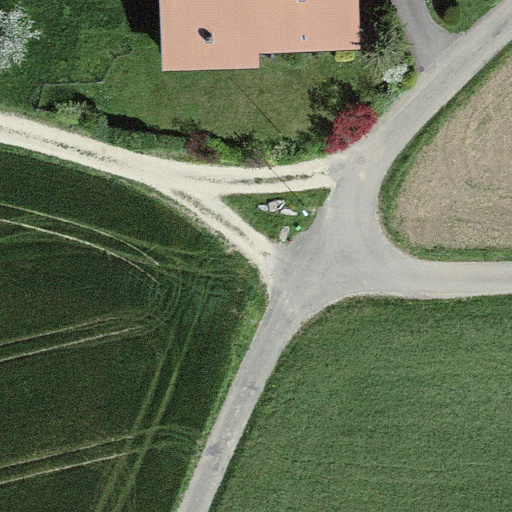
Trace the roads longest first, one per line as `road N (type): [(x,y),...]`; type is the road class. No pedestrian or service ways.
road 1 (residential): [(511,279),(421,278),(325,251),(362,165),(511,19)]
road 2 (track): [(362,165),(175,180),(0,125)]
road 3 (track): [(192,511),(241,389),(325,251)]
road 4 (track): [(175,180),(266,253),(299,294)]
